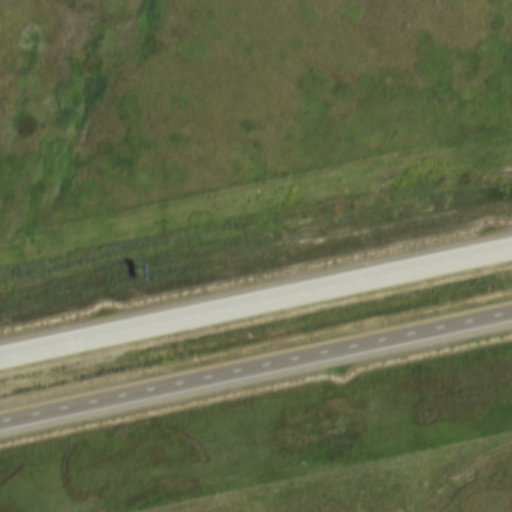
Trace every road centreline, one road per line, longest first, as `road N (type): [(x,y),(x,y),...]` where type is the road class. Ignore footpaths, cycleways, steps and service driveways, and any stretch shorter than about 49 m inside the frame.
road 1 (motorway): [(511,255),(0,364)]
road 2 (motorway): [(0,427),(511,319)]
